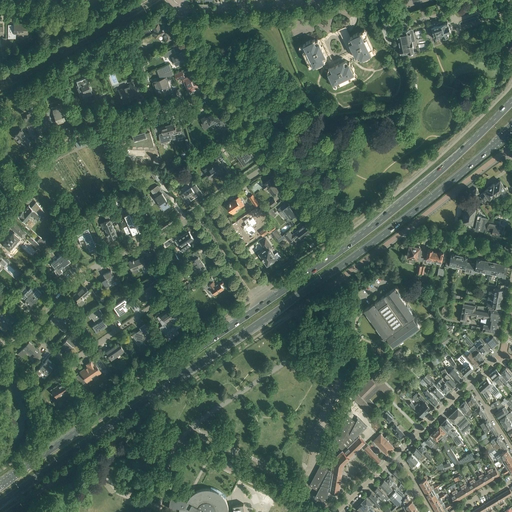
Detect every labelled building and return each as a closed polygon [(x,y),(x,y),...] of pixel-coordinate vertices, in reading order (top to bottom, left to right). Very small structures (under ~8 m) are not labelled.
[(175,37),(174,34),(174,33),(173,32),(172,32),(172,30),(171,30),(171,31),(168,26),(161,29),(157,21),(153,23),(151,24),(153,26),(155,32),(153,32),(156,38),(163,34),(166,41),(175,37)] [(433,32),(435,37),(434,37),(434,38),(434,39),(435,39),(436,39),(436,38),(442,35),(443,37),(444,37),(444,38),(445,39),(447,38),(448,37),(448,36),(448,35),(447,32),(450,31),(451,31),(451,30),(452,29),(451,26),(449,25),(448,25),(448,23),(448,22),(444,23),(443,21),(438,23),(438,24),(437,24),(437,25),(437,26),(433,27),(432,25),(428,26),(430,32),(433,32)] [(13,24),(13,29),(13,34),(19,34),(28,34),(28,24),(21,24),(13,24)] [(334,32),(334,33),(345,28),(351,40),(350,40),(349,40),(349,41),(349,42),(350,43),(349,43),(351,47),(350,48),(353,53),(354,52),(356,56),(356,57),(356,58),(357,58),(357,59),(358,59),(359,58),(359,57),(361,60),(363,58),(364,59),(370,56),(370,55),(372,54),(373,53),(373,54),(375,54),(376,53),(376,52),(376,51),(375,50),(374,49),(373,49),(366,34),(367,34),(367,33),(367,32),(367,31),(366,31),(366,30),(365,30),(364,30),(363,30),(363,31),(362,31),(359,33),(358,32),(352,35),(353,36),(350,37),(345,27),(334,32)] [(396,33),(397,39),(398,38),(398,41),(400,49),(399,49),(400,55),(401,55),(408,53),(408,54),(414,53),(414,52),(413,47),(412,41),(411,36),(410,34),(411,34),(410,33),(409,30),(409,29),(403,31),(396,33)] [(324,59),(325,59),(326,59),(326,58),(326,57),(326,56),(325,56),(325,55),(326,55),(324,51),(325,51),(322,46),(321,46),(319,42),(319,43),(319,42),(319,41),(318,41),(318,40),(327,36),(326,36),(318,40),(317,40),(316,40),(316,41),(314,39),(312,40),(311,39),(305,42),(306,43),(302,45),(301,45),(300,45),(299,45),(299,46),(299,47),(299,48),(299,49),(300,49),(301,49),(302,49),(304,54),(309,65),(308,66),(308,67),(309,68),(310,69),(311,69),(312,68),(312,67),(313,67),(314,67),(316,66),(317,66),(323,63),(322,63),(325,61),(324,59)] [(173,48),(163,53),(165,58),(169,56),(169,57),(170,56),(172,61),(174,61),(176,65),(182,62),(185,61),(186,60),(182,52),(176,55),(173,48)] [(348,63),(347,62),(347,61),(346,60),(345,60),(345,61),(344,61),(344,62),(343,61),(340,63),(339,62),(334,65),(334,66),(331,67),(331,68),(330,68),(329,68),(328,69),(328,70),(329,70),(329,71),(327,72),(329,75),(328,75),(331,82),(331,81),(333,84),(333,85),(333,86),(334,87),(335,87),(336,87),(337,87),(337,86),(338,86),(338,85),(337,85),(353,77),(353,78),(354,78),(355,79),(356,78),(357,77),(357,76),(356,75),(355,74),(355,73),(354,71),(355,70),(352,64),(351,64),(349,62),(348,63)] [(162,78),(153,81),(155,87),(154,87),(156,91),(156,90),(157,91),(158,95),(161,94),(161,95),(162,95),(161,94),(168,92),(168,93),(169,92),(169,91),(172,90),(166,77),(174,74),(170,63),(156,69),(159,79),(162,78)] [(177,80),(185,76),(182,71),(174,74),(177,80)] [(189,93),(201,87),(196,73),(183,79),(189,93)] [(82,78),(76,80),(78,86),(81,93),(83,97),(92,93),(90,89),(92,89),(90,84),(89,82),(88,83),(86,79),(85,77),(82,78)] [(133,84),(118,90),(122,99),(135,94),(135,95),(141,93),(137,82),(136,82),(135,79),(131,81),(133,84)] [(36,119),(35,116),(36,116),(35,113),(34,113),(32,107),(31,107),(30,106),(32,105),(30,101),(26,103),(27,106),(28,108),(30,113),(26,114),(28,121),(25,122),(27,128),(34,126),(32,120),(36,119)] [(63,114),(62,109),(57,111),(56,108),(54,108),(54,107),(52,107),(52,108),(48,109),(49,111),(52,119),(55,118),(57,122),(60,121),(60,120),(65,119),(63,114)] [(52,119),(49,111),(46,112),(44,112),(44,114),(43,114),(44,119),(40,121),(41,124),(42,129),(47,127),(47,128),(50,127),(48,121),(52,119)] [(84,113),(77,116),(79,123),(87,120),(88,125),(97,123),(103,121),(101,115),(95,117),(95,116),(86,119),(84,113)] [(222,129),(224,128),(227,126),(228,125),(223,115),(221,115),(220,116),(216,114),(215,113),(213,113),(206,116),(205,115),(201,118),(203,123),(207,120),(209,124),(214,122),(217,123),(219,126),(220,126),(222,129)] [(171,124),(168,125),(172,138),(172,139),(183,135),(182,133),(182,130),(180,125),(175,126),(174,123),(174,122),(170,123),(171,124)] [(162,135),(159,135),(161,141),(172,138),(168,125),(165,126),(165,125),(161,126),(161,127),(162,130),(161,130),(162,131),(162,132),(161,132),(162,135)] [(21,128),(13,136),(19,143),(21,141),(22,143),(26,147),(31,142),(27,137),(28,135),(21,128)] [(132,136),(126,138),(129,146),(135,144),(136,146),(141,144),(142,146),(148,145),(149,147),(153,145),(149,131),(142,133),(141,130),(131,134),(132,136)] [(79,140),(75,143),(77,148),(82,147),(81,146),(90,144),(94,143),(99,142),(97,135),(88,138),(79,140)] [(370,142),(364,136),(361,139),(367,145),(370,142)] [(224,144),(224,145),(226,143),(227,143),(228,143),(227,142),(228,142),(235,151),(234,152),(244,166),(253,159),(251,157),(253,155),(247,147),(245,148),(243,146),(240,148),(237,143),(234,144),(231,140),(231,139),(224,144)] [(218,148),(211,150),(214,154),(217,159),(223,155),(218,148)] [(212,165),(204,170),(207,174),(210,178),(215,174),(216,175),(217,175),(218,173),(217,173),(219,172),(220,173),(223,171),(221,167),(218,163),(216,160),(211,164),(212,165)] [(157,172),(154,169),(150,172),(155,179),(156,178),(157,181),(161,178),(160,177),(157,172)] [(265,190),(267,188),(273,195),(280,190),(271,179),(262,185),(265,190)] [(482,201),(484,204),(492,198),(493,200),(497,197),(500,201),(506,197),(504,194),(508,192),(507,191),(508,189),(506,186),(504,187),(500,181),(497,183),(496,182),(486,189),(486,190),(475,198),(478,204),(482,201)] [(202,193),(196,184),(192,187),(191,187),(185,192),(181,195),(187,204),(191,201),(188,196),(194,192),(195,191),(198,196),(202,193)] [(167,194),(164,191),(162,192),(157,185),(151,190),(164,209),(170,204),(165,197),(167,194)] [(471,192),(474,196),(479,193),(476,188),(471,192)] [(259,204),(256,198),(253,194),(249,197),(255,207),(259,204)] [(230,203),(227,206),(228,207),(227,207),(228,209),(229,208),(232,213),(232,212),(236,210),(241,207),(241,208),(245,205),(239,197),(235,200),(235,199),(230,203)] [(271,207),(277,203),(274,198),(268,203),(271,207)] [(44,212),(36,202),(31,207),(29,206),(24,211),(23,210),(18,216),(24,222),(31,215),(38,221),(41,217),(39,215),(43,211),(44,212)] [(283,205),(278,209),(280,211),(279,212),(284,219),(287,216),(290,220),(295,216),(299,213),(296,209),(293,211),(287,202),(283,205)] [(473,219),(475,208),(473,208),(474,205),(470,205),(470,207),(466,206),(463,222),(472,224),(473,219)] [(111,220),(114,218),(112,215),(115,214),(113,208),(107,210),(103,212),(106,218),(107,217),(108,219),(108,220),(102,223),(103,228),(105,227),(108,234),(110,239),(117,236),(115,231),(111,220)] [(271,208),(267,212),(272,219),(276,215),(271,208)] [(123,227),(127,234),(128,233),(132,231),(133,233),(138,231),(137,229),(138,229),(140,232),(144,230),(138,215),(136,215),(135,213),(133,214),(132,215),(133,216),(132,216),(130,212),(124,215),(129,225),(125,226),(123,227)] [(478,216),(475,229),(480,230),(483,231),(484,228),(486,228),(488,218),(486,218),(478,216)] [(245,223),(243,225),(244,227),(243,228),(246,233),(247,232),(250,236),(256,232),(251,226),(255,223),(251,217),(248,219),(247,217),(243,220),(245,223)] [(268,232),(270,233),(278,227),(271,219),(269,220),(274,227),(268,231),(266,227),(260,231),(263,236),(268,232)] [(20,239),(21,237),(22,238),(26,233),(13,221),(9,226),(15,231),(3,244),(10,250),(17,242),(19,243),(21,241),(20,239)] [(493,230),(492,234),(500,236),(501,234),(502,234),(502,231),(501,231),(502,227),(497,226),(498,223),(488,221),(487,229),(493,230)] [(286,237),(290,242),(294,239),(294,238),(299,235),(301,239),(311,231),(306,224),(296,232),(292,235),(289,231),(280,238),(281,240),(286,237)] [(96,247),(94,243),(89,231),(87,232),(85,230),(76,234),(81,245),(83,244),(88,252),(93,249),(96,247)] [(178,239),(177,239),(181,244),(179,245),(178,245),(182,251),(183,251),(182,251),(189,246),(190,245),(191,246),(189,242),(194,239),(189,231),(189,232),(178,239)] [(31,236),(28,239),(29,241),(32,243),(36,247),(39,244),(31,236)] [(266,238),(264,239),(260,242),(265,249),(259,253),(268,266),(273,263),(272,261),(277,258),(270,248),(272,247),(266,238)] [(46,239),(41,244),(45,248),(50,242),(46,239)] [(421,255),(422,250),(420,250),(420,247),(419,245),(416,245),(415,246),(410,245),(407,256),(412,257),(415,258),(415,259),(423,261),(424,258),(420,257),(421,255)] [(435,252),(432,251),(433,250),(428,249),(426,260),(433,262),(435,252)] [(63,253),(57,258),(64,266),(67,264),(70,261),(66,256),(69,255),(66,251),(63,253)] [(196,251),(191,254),(190,254),(194,259),(192,261),(197,268),(200,271),(206,267),(197,255),(198,254),(196,251)] [(441,263),(443,252),(439,251),(438,252),(435,252),(433,262),(434,260),(437,260),(436,262),(441,263)] [(447,258),(446,263),(445,263),(446,264),(446,267),(448,268),(449,264),(452,265),(452,268),(457,269),(457,266),(459,255),(451,253),(450,259),(447,258)] [(176,254),(169,259),(172,264),(176,261),(179,259),(178,258),(176,254)] [(149,258),(147,259),(145,255),(140,257),(141,258),(134,261),(134,259),(133,260),(129,261),(132,269),(133,272),(135,273),(137,272),(138,270),(137,267),(145,264),(146,266),(146,267),(148,273),(154,271),(149,258)] [(457,266),(465,267),(465,270),(468,271),(469,268),(470,268),(471,263),(466,262),(468,257),(459,255),(457,266)] [(57,258),(51,263),(55,268),(55,269),(53,270),(57,275),(63,270),(61,269),(64,266),(57,258)] [(483,271),(485,260),(477,259),(476,264),(471,263),(470,268),(471,269),(471,271),(474,272),(475,269),(483,271)] [(490,272),(492,262),(485,260),(483,271),(490,272)] [(490,272),(498,274),(500,263),(492,262),(490,272)] [(505,264),(500,263),(498,274),(503,275),(502,278),(505,278),(508,266),(504,265),(505,264)] [(116,282),(111,270),(103,274),(105,278),(101,281),(105,287),(109,285),(111,287),(117,283),(116,282)] [(202,283),(202,284),(204,287),(207,291),(211,288),(215,294),(224,288),(221,285),(224,283),(222,280),(216,285),(211,278),(202,283)] [(150,285),(141,291),(143,294),(146,298),(156,292),(153,288),(153,287),(159,283),(157,279),(153,282),(150,284),(150,285)] [(32,282),(27,288),(28,289),(31,292),(30,292),(35,297),(38,294),(40,296),(44,292),(42,289),(41,290),(32,282)] [(94,292),(97,297),(100,295),(94,285),(91,287),(94,292)] [(24,286),(20,290),(24,293),(22,296),(25,298),(26,300),(27,301),(25,303),(29,306),(33,302),(32,300),(35,297),(30,292),(31,292),(28,289),(24,286)] [(89,291),(88,290),(85,286),(78,292),(77,292),(73,295),(78,300),(78,303),(79,304),(82,305),(84,303),(84,300),(82,299),(83,298),(82,297),(89,291)] [(489,292),(502,295),(504,288),(503,287),(497,286),(497,288),(495,287),(494,291),(490,290),(489,292)] [(373,303),(364,310),(383,336),(382,337),(384,339),(386,337),(393,346),(403,339),(416,329),(420,327),(413,318),(416,316),(414,314),(413,314),(400,296),(399,295),(397,292),(394,288),(385,294),(385,295),(384,296),(380,298),(380,299),(379,300),(378,300),(375,302),(374,304),(373,303)] [(488,298),(501,301),(502,295),(489,292),(488,298)] [(125,298),(113,306),(116,311),(115,312),(117,315),(118,314),(119,315),(127,309),(125,307),(129,304),(130,306),(134,303),(129,295),(125,298)] [(488,305),(487,307),(495,309),(496,306),(500,307),(501,301),(488,298),(487,305),(488,305)] [(163,313),(157,317),(160,321),(162,325),(159,327),(168,340),(173,337),(168,331),(166,329),(167,328),(166,327),(168,326),(165,322),(169,320),(172,323),(180,318),(184,315),(182,312),(184,311),(179,300),(172,303),(173,306),(169,309),(170,310),(164,314),(163,313)] [(499,309),(495,309),(489,307),(489,308),(488,311),(487,311),(487,310),(483,309),(484,306),(478,305),(477,308),(475,308),(476,305),(471,304),(463,303),(463,302),(459,321),(468,323),(469,321),(466,320),(467,314),(485,318),(486,317),(487,317),(486,324),(484,323),(483,329),(498,332),(499,326),(497,326),(498,318),(500,318),(502,310),(499,309)] [(98,308),(90,313),(93,317),(92,317),(95,322),(96,321),(97,321),(98,322),(92,326),(93,327),(96,332),(103,327),(102,326),(105,324),(107,326),(104,322),(101,318),(104,316),(98,308)] [(1,312),(0,312),(0,326),(4,330),(10,323),(10,324),(15,318),(16,317),(15,315),(13,317),(11,315),(13,314),(9,310),(8,310),(4,314),(1,312)] [(71,321),(62,313),(61,315),(57,312),(48,323),(49,323),(49,322),(51,319),(55,322),(56,321),(64,329),(71,321)] [(138,343),(144,338),(146,337),(147,339),(153,335),(145,324),(140,328),(141,330),(139,331),(133,335),(138,343)] [(474,343),(466,333),(463,336),(468,342),(471,346),(474,343)] [(482,339),(487,344),(488,343),(492,347),(498,342),(500,334),(497,334),(492,333),(491,334),(489,335),(489,337),(490,338),(487,341),(485,338),(483,338),(482,339)] [(82,341),(78,337),(72,341),(68,337),(61,345),(62,345),(68,351),(67,351),(68,352),(72,347),(72,346),(73,346),(74,347),(82,341)] [(484,354),(485,354),(486,353),(486,352),(491,348),(487,344),(482,339),(481,337),(478,339),(481,342),(477,346),(484,354)] [(42,353),(36,348),(29,341),(25,345),(23,344),(21,347),(22,348),(18,353),(22,357),(26,351),(30,355),(32,352),(35,355),(33,357),(36,360),(42,353)] [(117,342),(109,348),(105,351),(111,359),(124,350),(121,346),(120,346),(117,342)] [(380,355),(386,351),(381,345),(375,349),(380,355)] [(474,356),(479,362),(480,362),(482,361),(482,360),(484,358),(480,354),(481,354),(479,351),(476,347),(470,352),(471,353),(474,356)] [(400,351),(393,355),(391,356),(391,359),(397,360),(397,358),(402,354),(400,351)] [(471,353),(468,355),(466,357),(475,366),(477,364),(478,364),(479,363),(479,362),(474,356),(471,353)] [(473,368),(462,354),(457,358),(465,367),(461,370),(465,375),(473,368)] [(442,361),(439,356),(439,355),(431,360),(434,366),(442,361)] [(451,376),(457,382),(458,382),(460,380),(460,379),(463,376),(451,357),(448,359),(454,368),(451,370),(452,371),(450,373),(451,376)] [(48,358),(44,362),(40,367),(38,369),(36,371),(39,374),(41,372),(46,374),(52,367),(48,364),(51,361),(48,358)] [(81,373),(75,377),(81,385),(86,381),(87,382),(92,378),(91,375),(95,372),(97,374),(101,372),(97,366),(94,362),(92,360),(86,364),(88,366),(80,372),(81,373)] [(502,370),(500,372),(503,375),(502,376),(510,385),(511,383),(511,380),(511,379),(510,380),(507,378),(511,374),(509,371),(506,367),(505,368),(504,368),(503,369),(502,370)] [(447,373),(445,368),(441,370),(443,374),(445,377),(446,376),(448,379),(445,382),(444,381),(445,382),(451,388),(453,386),(455,385),(454,385),(456,382),(447,373)] [(510,385),(502,376),(496,369),(490,374),(499,386),(503,383),(504,385),(505,384),(508,387),(510,385)] [(357,392),(352,397),(356,400),(357,400),(359,401),(358,402),(368,411),(368,412),(375,404),(369,399),(378,390),(383,396),(391,389),(381,379),(380,380),(379,378),(380,377),(376,373),(371,378),(372,379),(367,384),(366,383),(362,387),(363,388),(358,393),(357,392)] [(437,387),(439,385),(446,393),(448,390),(449,390),(450,389),(451,388),(445,382),(444,381),(442,378),(437,383),(429,375),(427,377),(425,375),(425,376),(437,387)] [(440,391),(437,387),(425,376),(422,378),(428,384),(429,383),(431,385),(429,388),(440,399),(444,395),(440,391)] [(495,396),(496,394),(500,391),(492,383),(486,377),(482,381),(487,387),(495,396)] [(62,381),(50,389),(56,398),(68,390),(62,381)] [(487,387),(482,381),(479,384),(483,391),(483,393),(486,398),(490,396),(485,389),(487,387)] [(438,401),(434,397),(427,390),(425,392),(429,397),(428,399),(434,405),(438,401)] [(427,412),(429,410),(429,409),(431,407),(427,404),(428,403),(418,392),(413,398),(416,401),(419,398),(421,400),(422,399),(424,401),(422,403),(423,403),(421,406),(427,412)] [(479,406),(477,402),(472,394),(472,395),(470,394),(465,399),(466,400),(470,407),(474,404),(477,408),(479,406)] [(504,400),(501,403),(503,405),(506,403),(509,401),(506,397),(503,399),(504,400)] [(466,400),(459,406),(463,410),(465,412),(468,415),(472,411),(470,407),(466,400)] [(493,408),(497,406),(500,404),(498,400),(490,405),(493,408)] [(411,402),(408,404),(410,405),(414,410),(418,413),(418,412),(422,416),(424,414),(425,414),(427,412),(421,406),(418,402),(415,405),(411,402)] [(477,408),(472,411),(475,415),(478,413),(480,415),(481,414),(485,420),(483,421),(480,423),(483,427),(486,432),(489,429),(490,430),(492,433),(491,434),(494,438),(491,440),(492,441),(495,446),(496,448),(499,446),(501,448),(502,447),(503,450),(506,449),(500,439),(495,431),(490,423),(485,415),(479,406),(477,408)] [(500,410),(495,413),(499,418),(503,415),(506,414),(508,411),(505,406),(504,407),(500,410)] [(471,424),(472,424),(463,414),(458,408),(453,412),(459,419),(460,418),(461,420),(457,424),(459,427),(458,427),(462,433),(467,430),(468,432),(473,427),(471,424)] [(387,410),(385,412),(387,414),(388,415),(392,419),(394,417),(387,410)] [(503,424),(511,418),(511,413),(511,411),(506,414),(506,415),(499,419),(503,424)] [(449,417),(454,422),(457,424),(461,420),(460,418),(459,419),(453,412),(449,417)] [(388,415),(387,414),(383,417),(388,422),(392,419),(388,415)] [(324,460),(310,486),(309,485),(317,490),(317,489),(318,490),(315,497),(327,501),(328,491),(330,492),(338,494),(343,465),(344,462),(365,442),(359,436),(359,437),(357,435),(367,427),(357,416),(357,417),(358,418),(356,422),(354,421),(354,420),(347,416),(340,429),(341,430),(340,432),(339,431),(333,441),(335,442),(334,444),(332,443),(329,449),(332,451),(330,454),(328,458),(327,461),(323,459),(324,460)] [(511,418),(503,424),(506,429),(511,425),(511,423),(511,422),(511,421),(511,418)] [(446,419),(441,424),(445,428),(444,428),(448,433),(452,436),(452,437),(457,444),(458,446),(463,443),(462,441),(454,430),(452,431),(450,429),(453,425),(446,419)] [(394,423),(392,425),(389,427),(400,438),(400,437),(401,437),(402,436),(402,435),(404,433),(394,423)] [(445,428),(441,424),(435,430),(446,440),(448,438),(445,436),(448,433),(444,428),(445,428)] [(474,429),(471,432),(472,434),(478,442),(479,441),(480,444),(481,444),(480,445),(482,447),(484,445),(482,443),(483,443),(482,443),(480,440),(481,440),(476,434),(477,434),(474,429)] [(435,430),(431,434),(435,437),(437,440),(437,439),(439,442),(441,440),(444,442),(443,443),(443,444),(444,445),(445,447),(446,450),(447,452),(448,453),(449,455),(450,457),(451,458),(452,460),(453,461),(454,462),(455,464),(457,465),(460,464),(461,464),(459,461),(455,455),(451,448),(449,446),(446,440),(435,430)] [(387,454),(394,447),(392,444),(393,442),(394,443),(395,442),(388,434),(386,435),(387,436),(385,437),(381,433),(374,440),(387,454)] [(429,435),(424,440),(432,448),(434,450),(439,445),(438,444),(429,435)] [(495,446),(492,441),(491,441),(488,436),(481,441),(484,445),(488,450),(495,446)] [(421,442),(416,447),(420,450),(422,452),(426,456),(428,459),(430,460),(432,457),(431,456),(427,452),(429,450),(426,447),(425,446),(421,442)] [(426,456),(422,452),(421,452),(416,448),(412,452),(421,461),(423,460),(426,456)] [(500,454),(496,457),(499,461),(500,463),(502,462),(502,461),(501,460),(510,455),(507,450),(503,452),(500,454)] [(462,458),(459,461),(461,464),(467,461),(477,458),(472,451),(462,458)] [(421,463),(418,460),(412,454),(407,459),(410,462),(409,463),(415,469),(418,467),(421,463)] [(511,457),(510,455),(501,460),(502,461),(502,462),(503,462),(504,465),(511,460),(511,457)] [(492,469),(490,466),(488,467),(495,478),(499,475),(496,469),(493,470),(492,468),(492,469)] [(487,471),(489,473),(487,475),(490,481),(495,478),(488,467),(486,468),(488,471),(487,471)] [(396,468),(391,473),(395,476),(397,478),(400,482),(402,480),(401,478),(404,475),(401,472),(401,473),(399,471),(396,468)] [(481,471),(479,473),(486,483),(490,481),(487,475),(485,476),(483,474),(481,471)] [(481,486),(486,483),(479,473),(477,474),(479,476),(478,477),(480,479),(478,480),(481,486)] [(389,475),(385,479),(388,483),(394,489),(396,491),(404,499),(406,497),(404,494),(402,493),(400,491),(396,487),(397,486),(394,483),(393,484),(392,482),(394,480),(393,478),(389,475)] [(426,478),(420,482),(422,487),(429,483),(432,482),(433,481),(431,477),(427,479),(426,478)] [(477,489),(481,486),(478,480),(476,481),(474,479),(472,477),(470,478),(477,489)] [(469,479),(468,479),(470,482),(469,482),(471,484),(469,485),(472,491),(477,489),(470,478),(469,479)] [(384,480),(382,482),(381,481),(379,483),(380,484),(387,492),(389,492),(392,489),(384,480)] [(468,494),(472,491),(469,485),(467,486),(466,484),(465,485),(463,482),(461,483),(468,494)] [(422,487),(425,492),(432,488),(434,487),(433,486),(434,486),(433,484),(430,486),(429,483),(422,487)] [(459,499),(463,497),(460,491),(458,492),(457,490),(456,490),(455,487),(454,488),(453,486),(456,484),(455,483),(451,486),(452,489),(459,499)] [(463,497),(468,494),(461,483),(460,484),(461,487),(462,489),(460,491),(463,497)] [(409,485),(404,494),(406,497),(407,495),(412,489),(409,485)] [(378,486),(373,491),(377,494),(379,496),(383,500),(384,498),(386,500),(389,498),(389,497),(386,495),(381,490),(378,487),(378,486)] [(432,488),(425,492),(428,497),(435,493),(439,491),(437,487),(437,486),(434,488),(434,487),(432,488)] [(189,498),(187,501),(183,499),(181,496),(180,495),(173,492),(171,498),(169,503),(169,508),(177,509),(177,507),(180,507),(180,511),(179,511),(243,511),(244,510),(243,503),(233,505),(233,508),(233,511),(228,511),(228,508),(228,506),(227,503),(226,500),(225,498),(226,497),(224,494),(222,492),(220,490),(217,489),(214,488),(211,487),(210,489),(207,488),(204,489),(201,489),(199,490),(195,491),(192,494),(190,496),(189,498)] [(454,502),(459,499),(452,489),(451,490),(452,492),(452,493),(453,495),(451,496),(454,502)] [(389,498),(395,504),(397,506),(402,500),(404,499),(397,492),(396,491),(389,497),(389,498)] [(369,495),(368,496),(378,507),(381,505),(382,503),(378,498),(377,498),(371,492),(369,494),(369,495)] [(505,504),(503,501),(504,501),(502,499),(507,496),(504,492),(498,496),(504,505),(505,504)] [(431,502),(438,499),(435,493),(428,497),(431,502)] [(407,495),(406,497),(404,499),(402,500),(406,507),(404,509),(405,510),(403,511),(406,511),(415,506),(412,501),(411,502),(407,495)] [(498,496),(492,499),(494,504),(498,502),(499,504),(501,506),(504,505),(498,496)] [(362,502),(356,508),(357,508),(357,509),(364,510),(365,510),(369,511),(375,511),(372,509),(373,508),(373,507),(372,506),(371,505),(373,503),(370,501),(366,497),(363,500),(364,501),(363,503),(362,502)] [(438,499),(431,502),(434,507),(441,503),(443,502),(441,498),(440,497),(438,499)] [(492,499),(485,503),(490,511),(491,511),(493,511),(491,509),(492,508),(490,506),(494,504),(492,499)] [(442,506),(441,503),(434,507),(436,511),(437,511),(446,507),(445,506),(444,505),(442,506)] [(490,511),(485,503),(481,506),(479,507),(482,511),(486,509),(487,511),(488,511),(490,511)]
